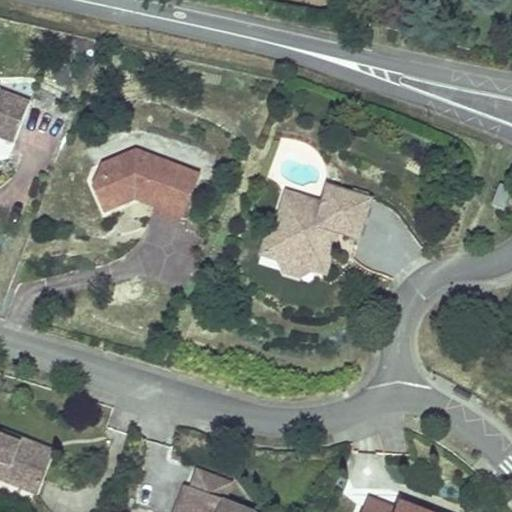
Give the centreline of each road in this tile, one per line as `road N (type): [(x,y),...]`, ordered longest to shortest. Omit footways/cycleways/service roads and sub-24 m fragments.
road 1 (residential): [(394,397),(279,420),(0,338)]
road 2 (tertiary): [(276,44),(511,135)]
road 3 (tertiary): [(511,89),(276,44)]
road 4 (residential): [(511,250),(496,261),(441,270),(416,288),(400,309),(394,338),(394,397)]
road 5 (tertiary): [(77,0),(276,44)]
road 6 (residential): [(511,464),(449,412),(394,397)]
